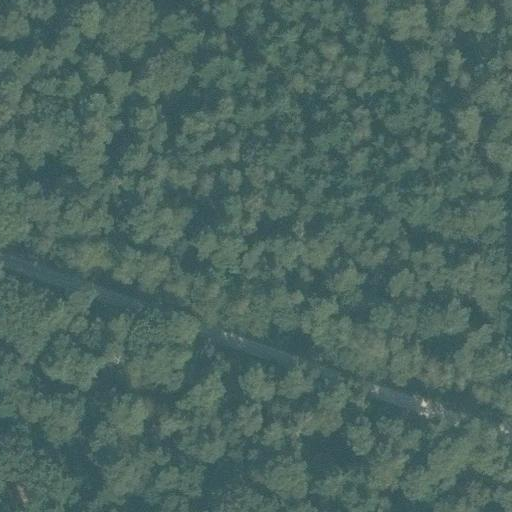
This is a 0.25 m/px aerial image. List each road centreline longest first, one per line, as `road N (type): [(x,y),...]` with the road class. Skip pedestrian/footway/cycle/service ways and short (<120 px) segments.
road 1 (unclassified): [(511,440),(0,257)]
road 2 (track): [(450,131),(338,0)]
